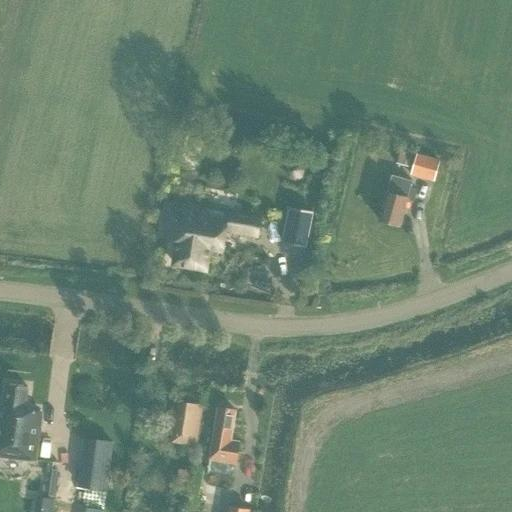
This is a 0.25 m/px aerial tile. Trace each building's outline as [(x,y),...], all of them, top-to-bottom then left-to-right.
[(417,154),(400,150),(397,164),(413,168),(412,175),(435,181),(441,160),(417,153),(417,154)] [(407,196),(412,180),(391,174),(386,190),(377,219),(399,225),(407,196)] [(256,234),(259,216),(166,199),(160,234),(176,237),(172,262),(205,268),(209,248),(222,251),(226,229),(256,234)] [(0,455),(35,460),(41,413),(24,410),(27,387),(7,384),(3,407),(0,407),(0,455)] [(201,404),(178,400),(175,415),(169,414),(166,439),(196,443),(201,404)] [(231,438),(235,408),(217,405),(209,458),(236,462),(240,440),(231,438)] [(80,486),(106,490),(112,442),(86,439),(80,486)] [(200,469),(190,467),(187,484),(198,485),(200,469)]
